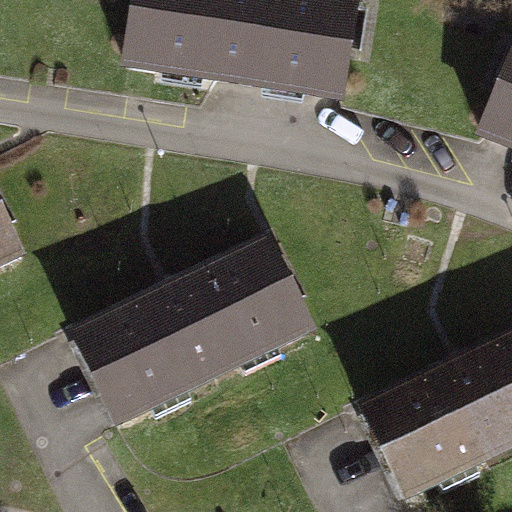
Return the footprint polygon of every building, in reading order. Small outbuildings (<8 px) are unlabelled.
[(349,0),(124,0),(114,65),(334,101),(349,0)] [(511,38),(469,140),(511,157),(511,38)] [(0,266),(16,259),(0,225),(0,266)] [(305,324),(259,232),(60,331),(107,424),(305,324)] [(511,445),(511,326),(358,401),(404,497),(511,445)]
